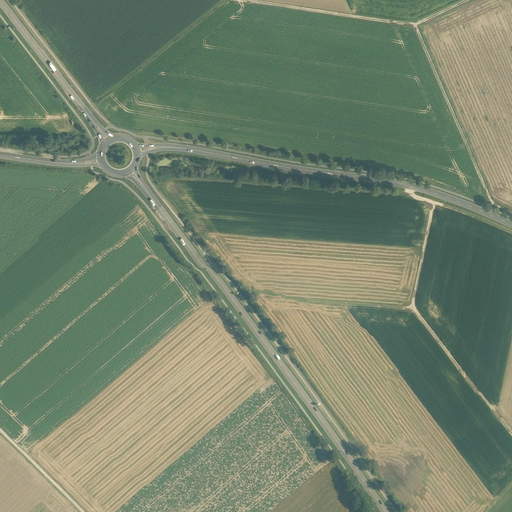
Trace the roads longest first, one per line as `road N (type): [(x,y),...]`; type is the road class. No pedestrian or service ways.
road 1 (primary): [(383,511),(151,198)]
road 2 (secondary): [(511,224),(388,181),(172,147)]
road 3 (track): [(511,439),(413,307),(433,202),(406,195)]
road 4 (track): [(478,0),(418,28),(490,197),(511,211)]
road 5 (track): [(163,187),(406,195)]
road 6 (track): [(418,28),(232,0)]
road 7 (track): [(95,110),(231,0)]
road 8 (track): [(248,296),(413,307)]
road 9 (primary): [(85,111),(0,1)]
